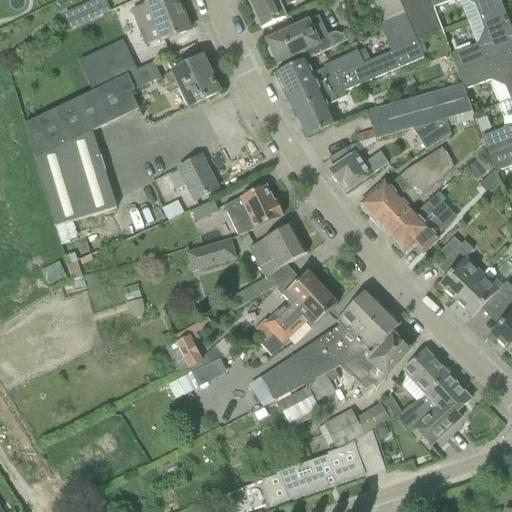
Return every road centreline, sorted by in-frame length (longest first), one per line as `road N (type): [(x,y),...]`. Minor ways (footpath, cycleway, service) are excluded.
road 1 (residential): [(216,0),(316,199),(366,266),(511,397)]
road 2 (unclassified): [(315,511),(511,440)]
